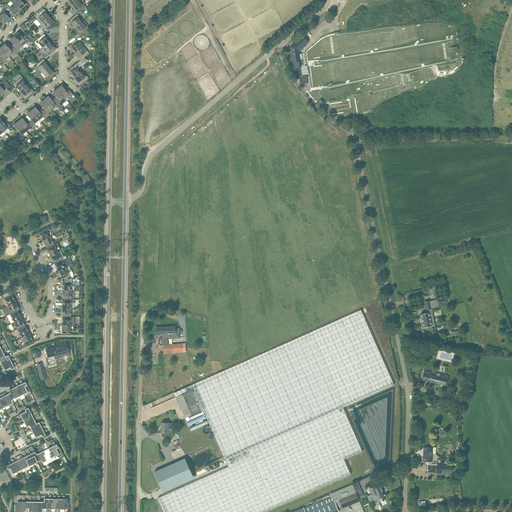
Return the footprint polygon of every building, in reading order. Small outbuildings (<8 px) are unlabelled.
[(25,2),(24,0),(17,0),(14,4),(19,10),(22,8),(21,8),(24,5),(24,6),(25,5),(23,4),(25,2)] [(78,0),(78,1),(72,6),(76,10),(74,11),(77,14),(85,7),(84,4),(85,3),(82,0),(78,0)] [(14,4),(9,7),(6,3),(3,6),(5,9),(10,15),(12,13),(14,14),(17,12),(19,10),(14,4)] [(10,15),(5,9),(3,11),(4,12),(0,15),(0,18),(4,23),(6,21),(6,20),(9,18),(9,19),(9,18),(8,16),(10,15)] [(45,13),(46,12),(44,9),(35,16),(37,18),(36,19),(40,24),(49,17),(45,13)] [(77,14),(68,21),(70,24),(72,23),(75,27),(81,22),(77,18),(79,16),(77,14)] [(53,22),(49,17),(40,24),(44,29),(45,29),(47,31),(56,23),(54,21),(53,22)] [(86,30),(89,28),(86,25),(85,27),(81,22),(75,27),(79,32),(78,33),(80,36),(86,30)] [(21,36),(18,33),(14,36),(22,46),(26,42),(27,44),(30,42),(23,34),(21,36)] [(290,47),(293,68),(294,68),(296,78),(302,77),(299,50),(308,42),(307,41),(311,38),(307,33),(290,47)] [(44,34),(34,41),(37,44),(38,43),(42,47),(48,42),(45,38),(46,37),(44,34)] [(14,36),(10,40),(15,46),(13,48),(17,53),(19,51),(18,49),(22,46),(14,36)] [(76,39),(68,46),(70,49),(71,48),(75,52),(81,47),(77,43),(79,41),(76,39)] [(47,56),(56,48),(53,46),(52,47),(48,42),(42,47),(46,52),(44,53),(47,56)] [(10,50),(5,44),(1,47),(9,57),(13,53),(14,55),(17,53),(13,48),(10,50)] [(1,47),(0,47),(0,54),(2,57),(0,59),(3,64),(6,62),(5,60),(9,57),(1,47)] [(81,47),(75,52),(79,57),(78,58),(80,60),(84,57),(89,53),(86,50),(85,52),(81,47)] [(76,64),(67,71),(70,74),(71,73),(74,77),(80,72),(77,68),(87,60),(84,57),(80,60),(76,64)] [(43,59),(34,66),(36,69),(38,68),(42,72),(48,67),(44,63),(45,62),(43,59)] [(53,75),(55,73),(53,71),(52,72),(48,67),(42,72),(45,77),(44,78),(46,81),(48,82),(55,76),(53,75)] [(79,85),(88,78),(85,75),(84,77),(80,72),(74,77),(78,82),(77,83),(79,85)] [(21,77),(13,84),(15,87),(16,86),(20,90),(26,85),(22,81),(24,79),(21,77)] [(1,82),(7,89),(10,86),(4,80),(1,82)] [(25,99),(34,91),(31,88),(29,90),(26,85),(20,90),(24,95),(22,96),(25,99)] [(66,92),(61,85),(57,89),(65,98),(69,95),(70,97),(73,95),(69,90),(66,92)] [(53,92),(53,93),(54,94),(52,96),(60,105),(62,103),(61,102),(65,98),(57,89),(53,92)] [(52,96),(49,98),(48,96),(44,100),(52,109),(56,106),(57,107),(60,105),(52,96)] [(44,100),(40,103),(45,110),(43,112),(46,116),(49,114),(48,113),(52,109),(44,100)] [(36,109),(35,107),(31,111),(38,120),(43,117),(44,119),(46,116),(43,112),(39,107),(36,109)] [(31,111),(27,114),(32,121),(30,123),(33,127),(36,125),(35,123),(38,120),(31,111)] [(5,125),(0,118),(0,127),(5,134),(9,130),(10,132),(13,129),(8,123),(5,125)] [(27,125),(22,118),(18,122),(25,131),(30,128),(31,129),(33,127),(30,123),(27,125)] [(13,125),(14,126),(19,132),(16,134),(20,138),(23,141),(26,139),(24,137),(25,136),(24,135),(23,133),(25,131),(18,122),(13,125)] [(49,227),(41,232),(39,233),(43,240),(45,239),(50,237),(53,235),(49,227)] [(50,237),(45,239),(43,240),(46,248),(54,244),(50,237)] [(57,243),(54,244),(46,248),(50,256),(53,255),(58,252),(61,250),(57,243)] [(58,252),(53,255),(50,256),(54,263),(57,262),(62,260),(58,252)] [(62,260),(57,262),(54,263),(58,271),(66,267),(62,260)] [(58,271),(62,279),(70,275),(68,273),(71,271),(69,266),(66,267),(58,271)] [(71,282),(65,282),(63,282),(63,290),(66,290),(71,291),(71,282)] [(71,291),(66,290),(63,290),(62,299),(66,299),(71,299),(71,291)] [(8,306),(15,302),(10,291),(2,295),(8,306)] [(71,299),(66,299),(62,299),(62,308),(65,308),(71,308),(71,303),(74,303),(74,300),(71,300),(71,299)] [(428,309),(432,309),(430,300),(424,302),(426,311),(421,313),(424,326),(429,325),(431,336),(437,335),(435,326),(432,327),(428,309)] [(18,307),(15,302),(8,306),(11,313),(15,311),(17,310),(16,308),(18,307)] [(71,308),(65,308),(62,308),(62,316),(65,316),(71,316),(71,308)] [(361,310),(189,386),(185,388),(187,392),(176,397),(185,418),(189,416),(203,410),(225,459),(229,466),(158,498),(164,511),(264,511),(350,474),(344,459),(362,451),(343,407),(394,385),(361,310)] [(15,311),(11,313),(10,314),(14,322),(21,318),(19,313),(16,314),(15,311)] [(71,316),(65,316),(62,316),(62,325),(71,325),(71,316)] [(14,322),(11,324),(15,331),(17,330),(23,327),(22,324),(24,323),(21,318),(14,322)] [(62,331),(62,334),(70,334),(71,325),(62,325),(62,331)] [(162,335),(163,344),(167,344),(167,339),(177,339),(177,338),(180,338),(179,326),(155,327),(156,335),(162,335)] [(26,328),(24,329),(23,327),(17,330),(21,337),(28,334),(29,334),(26,328)] [(29,334),(28,334),(21,337),(23,341),(19,343),(21,347),(31,342),(30,340),(32,339),(29,334)] [(55,359),(70,355),(66,342),(53,345),(54,347),(45,350),(47,357),(54,356),(55,359)] [(163,344),(163,353),(182,352),(182,343),(167,344),(163,344)] [(1,349),(0,349),(0,356),(4,355),(3,353),(9,350),(7,347),(4,348),(5,349),(2,351),(1,349)] [(426,348),(421,347),(420,355),(425,356),(425,353),(430,354),(431,348),(426,348)] [(14,368),(13,365),(16,364),(15,362),(12,363),(9,365),(8,363),(2,366),(4,370),(10,367),(11,369),(14,368)] [(447,386),(449,376),(424,370),(422,380),(447,386)] [(21,384),(21,385),(22,387),(20,388),(23,394),(27,392),(25,386),(27,385),(25,382),(23,383),(21,380),(19,381),(21,384)] [(17,386),(17,387),(18,389),(16,390),(19,396),(23,394),(20,388),(22,387),(21,385),(21,384),(19,385),(17,382),(15,383),(17,386)] [(2,397),(2,398),(3,400),(5,399),(8,405),(13,403),(11,400),(8,394),(6,395),(5,392),(3,393),(4,396),(2,397)] [(1,394),(0,394),(0,403),(1,405),(3,404),(4,407),(8,405),(5,399),(3,400),(2,398),(2,397),(1,394)] [(28,408),(25,409),(26,411),(20,414),(22,418),(28,415),(27,413),(30,412),(36,409),(34,406),(31,408),(32,409),(29,410),(28,408)] [(31,414),(30,412),(27,413),(28,415),(22,418),(24,422),(30,420),(29,418),(32,416),(38,413),(36,410),(33,412),(34,413),(31,414)] [(32,416),(29,418),(30,420),(24,422),(26,427),(29,425),(35,422),(34,420),(40,417),(38,414),(35,416),(36,417),(33,418),(32,416)] [(39,422),(36,424),(35,422),(29,425),(31,429),(37,426),(38,428),(41,427),(40,425),(43,423),(42,421),(39,422)] [(169,423),(161,423),(161,432),(167,432),(167,437),(173,437),(173,423),(169,423)] [(441,426),(436,430),(439,433),(438,433),(441,437),(445,434),(445,433),(446,432),(441,426)] [(45,435),(44,433),(47,431),(46,429),(43,431),(40,432),(39,430),(33,433),(35,437),(41,435),(42,437),(45,435)] [(49,441),(52,446),(53,449),(51,450),(54,456),(59,454),(56,449),(58,448),(56,444),(54,445),(52,443),(53,442),(52,439),(49,441)] [(45,443),(48,448),(48,449),(49,451),(47,452),(50,458),(54,456),(51,450),(53,449),(52,446),(50,447),(48,445),(49,444),(48,441),(45,443)] [(41,445),(44,450),(44,451),(45,453),(43,455),(46,460),(50,458),(47,452),(49,451),(48,449),(48,448),(46,449),(44,447),(45,446),(44,443),(41,445)] [(40,452),(38,453),(41,460),(42,463),(46,460),(43,455),(45,453),(44,451),(44,450),(42,451),(40,449),(41,448),(40,445),(37,447),(40,452)] [(30,454),(32,457),(34,456),(37,462),(41,460),(38,453),(36,454),(35,451),(34,452),(32,446),(29,448),(30,450),(31,450),(32,453),(30,454)] [(433,447),(424,447),(424,454),(424,461),(429,461),(428,465),(433,465),(433,472),(455,473),(455,468),(452,467),(452,466),(437,465),(437,459),(439,457),(436,454),(433,453),(433,447)] [(26,456),(28,459),(30,458),(33,464),(37,462),(34,456),(32,457),(30,454),(28,448),(25,450),(26,452),(27,452),(28,455),(26,456)] [(24,457),(22,458),(24,461),(26,460),(29,466),(33,464),(30,458),(28,459),(26,456),(24,450),(21,452),(22,454),(23,454),(24,457)] [(18,460),(20,463),(22,462),(25,468),(29,466),(26,460),(24,461),(22,458),(21,455),(19,456),(20,459),(18,460)] [(14,462),(16,465),(18,464),(21,470),(25,468),(22,462),(20,463),(18,460),(17,457),(15,458),(16,461),(14,462)] [(154,471),(162,488),(192,474),(185,458),(154,471)] [(10,464),(11,464),(12,467),(14,466),(17,472),(21,470),(18,464),(16,465),(14,462),(13,459),(11,460),(12,463),(10,464)] [(6,466),(8,469),(10,468),(12,474),(17,472),(14,466),(12,467),(11,464),(10,464),(9,461),(7,462),(8,465),(6,466)] [(216,461),(204,467),(205,470),(207,469),(208,471),(219,467),(216,461)] [(337,506),(340,504),(342,508),(360,501),(359,498),(358,498),(353,484),(331,493),(332,496),(304,507),(305,511),(338,511),(339,511),(339,510),(337,506)] [(382,491),(380,485),(379,485),(380,486),(377,487),(377,485),(370,488),(372,494),(372,495),(374,499),(378,498),(383,496),(384,496),(382,491)] [(62,499),(62,502),(60,502),(60,509),(65,509),(68,509),(68,502),(67,502),(67,499),(64,499),(64,496),(62,496),(62,499)]
